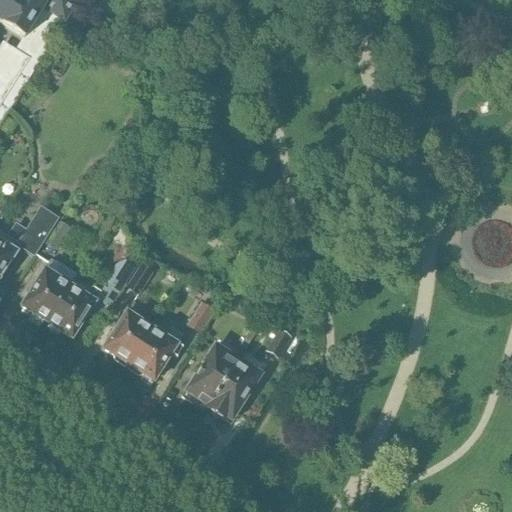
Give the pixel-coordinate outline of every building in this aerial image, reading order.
[(0,47),(0,127),(62,27),(63,26),(63,25),(74,7),(77,3),(73,0),(72,0),(0,0),(0,28),(22,42),(16,51),(3,43),(0,47)] [(63,26),(62,27),(78,36),(89,17),(74,7),(63,25),(63,26)] [(0,235),(0,280),(13,260),(11,259),(19,248),(34,258),(57,223),(40,212),(25,235),(15,228),(7,240),(0,235)] [(58,222),(44,243),(57,252),(71,230),(58,222)] [(45,325),(63,296),(69,288),(68,288),(75,277),(54,262),(53,264),(50,261),(30,293),(29,293),(24,299),(25,300),(20,309),(30,315),(29,318),(41,325),(42,323),(45,325)] [(63,296),(45,325),(47,326),(46,328),(58,336),(59,334),(63,336),(70,340),(76,331),(77,332),(81,325),(80,324),(96,300),(109,309),(134,269),(124,263),(117,266),(103,288),(98,285),(85,293),(83,297),(69,288),(63,296)] [(126,288),(139,297),(148,283),(135,275),(126,288)] [(226,299),(223,306),(232,311),(238,298),(229,293),(226,299)] [(124,369),(153,325),(138,316),(142,309),(133,303),(128,312),(126,311),(101,350),(112,357),(112,361),(124,369)] [(186,327),(200,336),(216,312),(201,303),(186,327)] [(153,325),(124,369),(136,377),(140,375),(151,383),(176,346),(177,346),(184,336),(172,329),(168,334),(153,325)] [(238,347),(244,350),(254,334),(249,330),(238,347)] [(273,341),(265,353),(267,354),(278,361),(292,339),(279,331),(273,341)] [(213,347),(180,398),(190,405),(192,402),(206,410),(237,362),(213,347)] [(237,362),(206,410),(228,424),(259,376),(237,362)]
